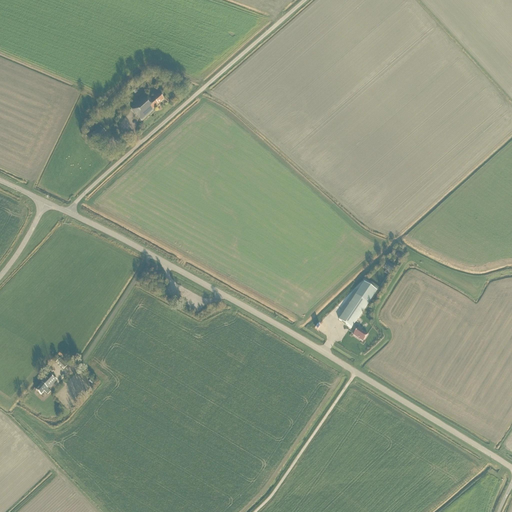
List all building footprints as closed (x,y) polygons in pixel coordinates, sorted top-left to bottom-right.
[(154,111),(152,110),(164,99),(160,95),(152,102),(147,95),(131,109),(142,121),(154,111)] [(91,134),(97,140),(106,132),(100,126),(91,134)] [(384,268),(391,272),(394,267),(388,263),(384,268)] [(354,324),(368,304),(356,295),(339,320),(351,329),(352,328),(356,330),(353,335),(363,342),(367,335),(358,328),(359,327),(354,324)] [(56,364),(64,371),(68,366),(60,359),(56,364)] [(48,395),(51,392),(48,389),(57,380),(50,373),(41,382),(42,383),(36,390),(41,396),(44,392),(48,395)]
